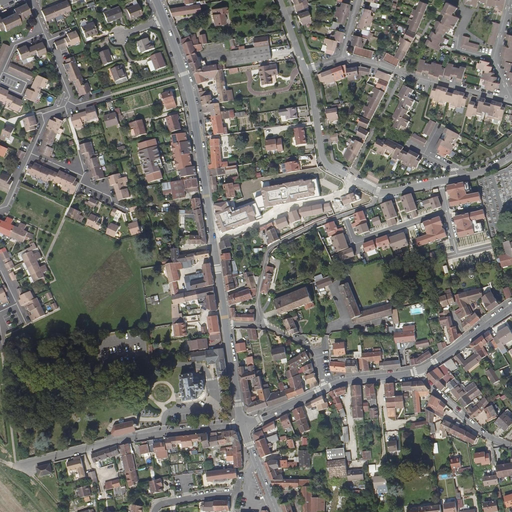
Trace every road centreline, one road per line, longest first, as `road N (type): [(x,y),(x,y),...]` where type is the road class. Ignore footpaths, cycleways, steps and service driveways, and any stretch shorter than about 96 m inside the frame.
road 1 (tertiary): [(163,18),(192,103),(213,240)]
road 2 (residential): [(25,468),(110,442),(242,424)]
road 3 (residential): [(342,57),(510,102)]
road 4 (residential): [(352,181),(346,191),(213,240)]
road 5 (residential): [(328,222),(268,249),(260,324)]
road 6 (residential): [(305,70),(323,162),(352,181)]
road 7 (residential): [(511,448),(473,427),(420,371)]
